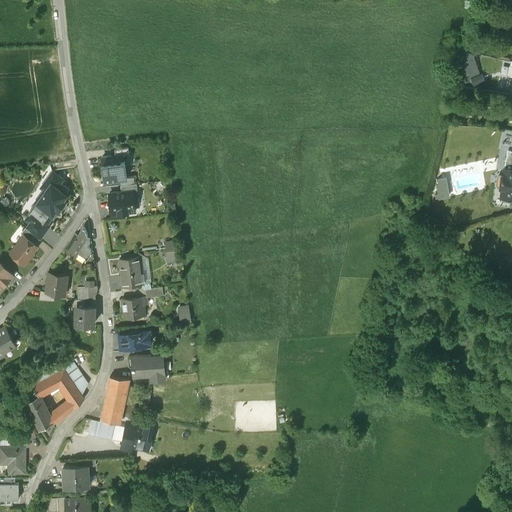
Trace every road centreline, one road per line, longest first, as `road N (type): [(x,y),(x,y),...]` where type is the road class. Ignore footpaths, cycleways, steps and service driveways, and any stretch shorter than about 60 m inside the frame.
road 1 (unclassified): [(30,511),(49,447),(87,405),(106,361),(89,201)]
road 2 (unclassified): [(89,201),(57,0)]
road 3 (residential): [(89,201),(0,310)]
